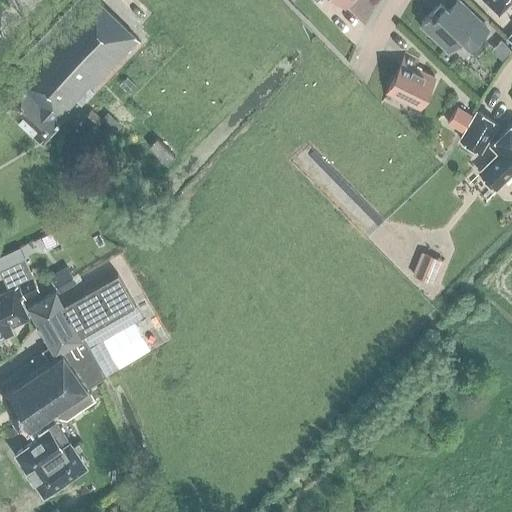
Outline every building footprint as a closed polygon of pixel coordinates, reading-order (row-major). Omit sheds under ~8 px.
[(75,99),(80,105),(140,43),(94,0),(79,0),(18,64),(22,68),(12,79),(23,90),(6,109),(40,142),(58,123),(55,120),(75,99)] [(422,24),(419,27),(428,36),(430,33),(448,49),(457,40),(468,50),(487,30),(456,0),(447,10),(440,4),(421,23),(422,24)] [(511,0),(482,0),(498,16),(511,1),(511,0)] [(511,49),(501,39),(491,49),(501,58),(511,49)] [(405,55),(386,93),(419,108),(434,77),(414,68),(417,61),(405,55)] [(447,121),(461,131),(472,114),(457,105),(447,121)] [(101,119),(90,110),(83,119),(93,127),(100,121),(115,133),(122,125),(106,112),(101,119)] [(499,124),(476,110),(458,140),(480,153),(499,124)] [(497,154),(485,166),(502,183),(511,173),(511,123),(490,146),(497,154)] [(174,157),(156,139),(149,147),(167,164),(174,157)] [(20,301),(41,291),(24,259),(0,271),(0,273),(9,291),(0,295),(0,338),(13,332),(10,326),(28,318),(20,301)] [(419,261),(413,276),(434,284),(440,269),(419,261)] [(52,281),(58,292),(76,283),(70,272),(52,281)] [(49,346),(79,335),(134,304),(118,275),(63,306),(55,291),(27,306),(49,346)] [(26,431),(28,429),(53,411),(60,406),(60,407),(62,406),(62,405),(71,399),(72,399),(74,398),(73,397),(84,390),(85,390),(87,389),(86,388),(105,376),(83,337),(81,339),(79,335),(49,346),(40,350),(47,364),(1,395),(26,431)] [(53,411),(28,429),(35,438),(15,454),(43,495),(85,465),(76,452),(81,448),(78,443),(72,447),(54,422),(58,419),(66,420),(94,400),(87,390),(54,413),(53,411)]
